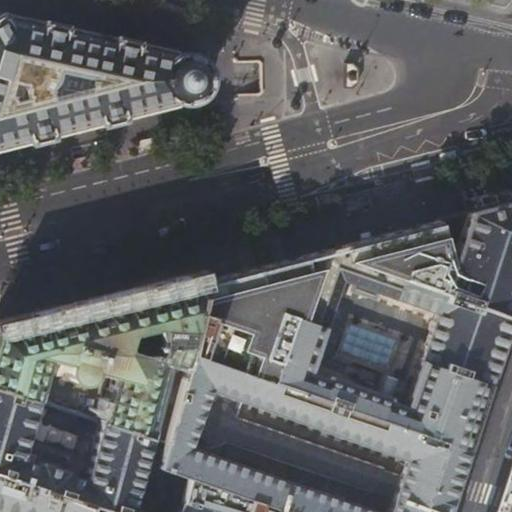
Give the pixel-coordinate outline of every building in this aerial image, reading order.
[(180,54),(173,55),(172,51),(126,41),(52,24),(9,15),(0,13),(0,147),(42,137),(71,129),(115,118),(172,104),(174,99),(177,100),(183,101),(190,99),(196,96),(201,90),(204,84),(205,76),(204,70),(203,67),(199,62),(197,59),(191,56),(183,53),(180,54)] [(354,64),(347,64),(347,88),(354,88),(360,83),(360,70),(354,64)] [(511,183),(461,196),(465,212),(511,199),(511,183)] [(445,511),(448,506),(478,412),(498,352),(511,308),(511,199),(465,212),(455,214),(423,222),(357,239),(267,262),(202,278),(197,306),(195,320),(186,349),(186,352),(182,367),(171,411),(163,442),(98,421),(81,480),(63,474),(63,472),(38,463),(37,465),(17,459),(33,401),(0,390),(0,473),(54,492),(118,511),(445,511)] [(132,282),(135,295),(166,288),(162,274),(132,282)] [(187,282),(167,287),(175,320),(153,326),(157,343),(175,339),(167,362),(180,366),(182,367),(186,352),(186,349),(195,320),(197,306),(202,278),(187,282)] [(0,390),(33,401),(45,358),(64,364),(64,368),(64,371),(65,375),(66,378),(69,381),(74,383),(78,383),(83,382),(87,379),(90,376),(91,371),(110,377),(98,421),(163,442),(171,411),(154,408),(163,375),(180,366),(167,362),(175,339),(157,343),(153,326),(175,320),(167,287),(166,288),(135,295),(118,300),(30,322),(0,329),(0,390)] [(0,511),(48,511),(54,492),(0,473),(0,511)] [(118,511),(54,492),(48,511),(118,511)]
